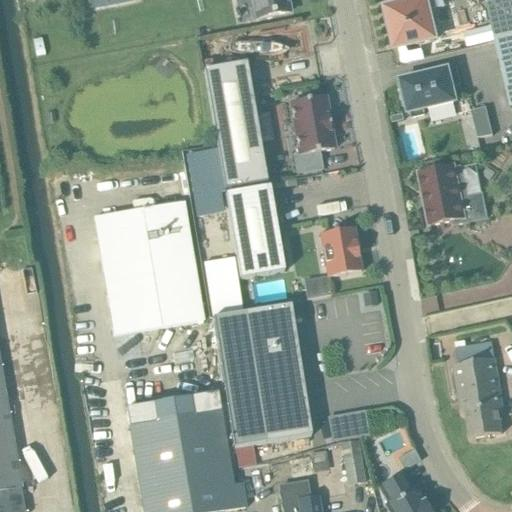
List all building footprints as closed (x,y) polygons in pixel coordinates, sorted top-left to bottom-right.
[(252,0),(256,19),(289,13),(286,0),(252,0)] [(386,14),(383,15),(386,31),(389,30),(394,51),(419,45),(423,60),(468,49),(464,33),(451,36),(448,24),(449,24),(445,8),(428,12),(425,0),(424,0),(407,4),(406,3),(403,4),(403,5),(385,10),(386,14)] [(511,0),(484,0),(487,12),(494,43),(511,38),(511,0)] [(511,38),(494,43),(511,111),(511,110),(511,38)] [(255,117),(245,64),(200,72),(215,153),(222,192),(267,184),(259,141),(271,138),(267,115),(255,117)] [(461,86),(457,70),(449,72),(448,71),(434,74),(434,73),(414,78),(415,79),(400,82),(408,115),(411,115),(412,119),(425,116),(423,111),(456,104),(452,88),(461,86)] [(294,104),(290,105),(293,123),(299,156),(293,157),(296,176),(322,171),(322,168),(319,153),(322,153),(334,151),(333,146),(324,99),(294,104)] [(485,107),(469,110),(476,138),(491,135),(485,107)] [(215,153),(185,158),(192,201),(223,195),(222,192),(215,153)] [(454,171),(454,168),(420,174),(427,209),(425,209),(429,228),(453,223),(454,227),(488,220),(482,196),(467,200),(460,170),(454,171)] [(268,190),(224,198),(239,281),(283,273),(268,190)] [(203,322),(183,204),(93,219),(113,337),(203,322)] [(327,279),(361,273),(353,230),(319,236),(327,278),(327,279)] [(212,319),(233,450),(310,437),(289,307),(212,319)] [(502,411),(494,360),(492,345),(457,351),(459,366),(454,366),(461,413),(466,412),(470,439),(501,434),(498,412),(502,411)] [(0,511),(24,511),(21,490),(22,490),(0,364),(0,511)] [(142,511),(229,511),(247,509),(242,484),(233,486),(220,410),(218,395),(125,410),(128,426),(142,511)] [(329,440),(366,437),(364,411),(327,414),(329,440)] [(358,442),(340,445),(347,488),(365,485),(358,442)] [(326,452),(310,455),(313,474),(329,471),(326,452)] [(402,477),(379,490),(388,506),(385,508),(387,511),(427,511),(423,504),(421,504),(414,492),(411,494),(402,477)] [(310,501),(307,484),(280,489),(281,494),(280,494),(282,511),(319,511),(318,500),(310,501)]
